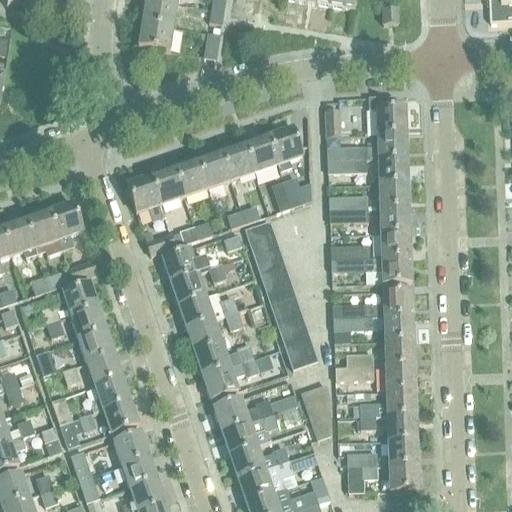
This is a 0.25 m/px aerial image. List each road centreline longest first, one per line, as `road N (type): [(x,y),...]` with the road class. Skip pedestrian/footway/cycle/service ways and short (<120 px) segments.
road 1 (residential): [(454,511),(440,59)]
road 2 (residential): [(80,142),(207,511)]
road 3 (residential): [(124,127),(303,69),(440,59)]
road 4 (residential): [(124,127),(100,58),(105,0)]
